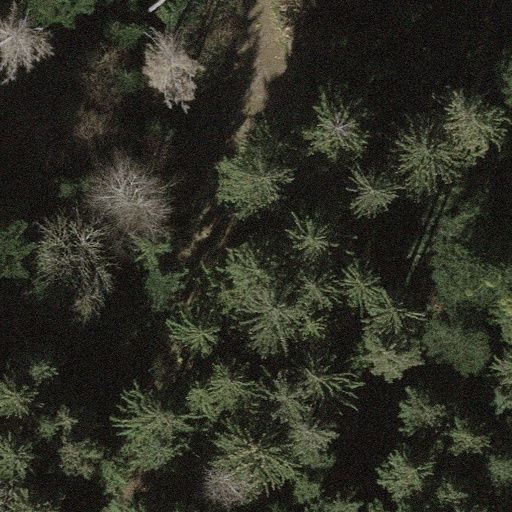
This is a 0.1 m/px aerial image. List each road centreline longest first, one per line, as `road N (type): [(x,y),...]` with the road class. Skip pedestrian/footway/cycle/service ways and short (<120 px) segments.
road 1 (track): [(271,0),(374,511)]
road 2 (track): [(279,62),(188,268),(108,511)]
